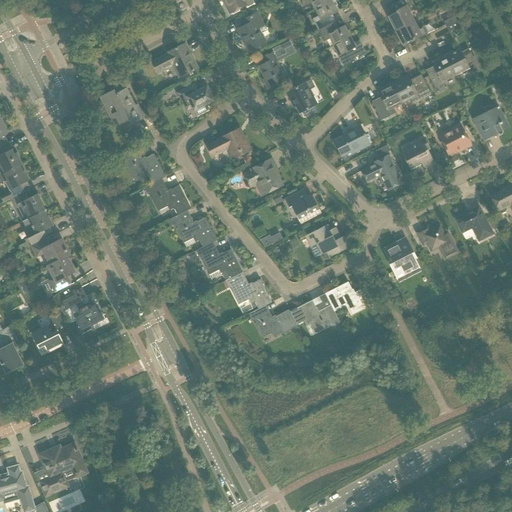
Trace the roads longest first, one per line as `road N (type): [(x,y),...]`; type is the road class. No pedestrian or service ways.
road 1 (residential): [(378,216),(367,256),(289,287),(183,155),(186,143),(251,100)]
road 2 (secondary): [(173,353),(44,91)]
road 3 (secondary): [(29,99),(160,358)]
road 4 (primary): [(511,413),(334,511)]
road 5 (residential): [(44,91),(205,9)]
road 6 (secondary): [(259,511),(173,353)]
road 7 (unclassified): [(0,434),(160,358)]
road 8 (secondary): [(160,358),(239,511)]
road 9 (residential): [(304,150),(386,58),(364,15)]
road 10 (residential): [(511,155),(378,216)]
road 11 (residential): [(139,0),(27,57)]
